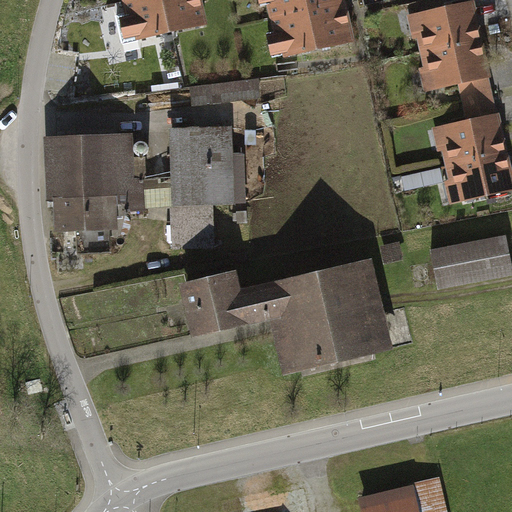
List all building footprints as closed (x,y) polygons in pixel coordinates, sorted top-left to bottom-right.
[(202,0),(125,0),(130,19),(120,21),(124,40),(138,37),(138,41),(208,27),(202,0)] [(346,0),(257,0),(259,8),(270,5),(277,36),(267,38),(271,57),(285,54),(286,58),(355,44),(346,0)] [(474,1),(407,16),(412,39),(417,38),(423,68),(419,69),(424,93),(459,85),(490,78),(474,1)] [(493,96),(490,78),(459,85),(463,103),(493,96)] [(260,80),(190,86),(192,104),(261,98),(260,80)] [(498,114),(493,96),(463,103),(466,120),(498,114)] [(466,120),(432,128),(437,152),(442,151),(449,181),(444,182),(449,205),(511,191),(511,176),(498,114),(466,120)] [(232,127),(169,129),(170,172),(147,173),(148,205),(170,205),(171,249),(215,248),(214,205),(247,204),(245,153),(232,153),(232,127)] [(133,136),(45,139),(47,198),(54,198),(55,234),(117,232),(116,200),(126,200),(127,210),(146,210),(145,178),(134,178),(133,136)] [(511,273),(505,237),(434,250),(442,291),(511,277),(511,273)] [(398,243),(381,247),(385,261),(401,257),(398,243)] [(239,275),(180,288),(192,339),(270,322),(282,375),(393,351),(373,261),(242,290),(239,275)] [(467,511),(463,473),(378,493),(384,511),(467,511)]
